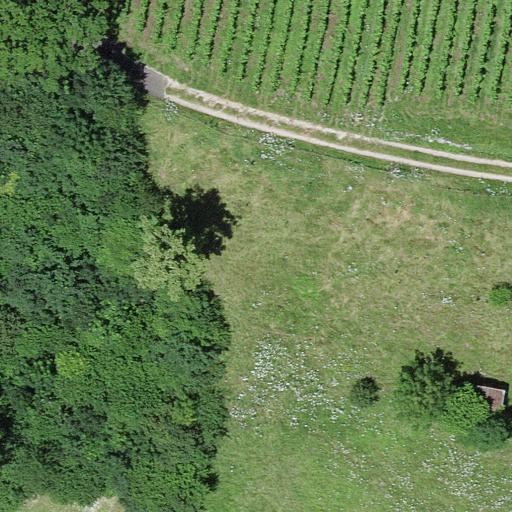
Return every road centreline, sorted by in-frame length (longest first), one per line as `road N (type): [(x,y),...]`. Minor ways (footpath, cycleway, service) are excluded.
road 1 (track): [(511,178),(322,141),(146,88),(90,29),(80,0)]
road 2 (track): [(254,397),(432,511)]
